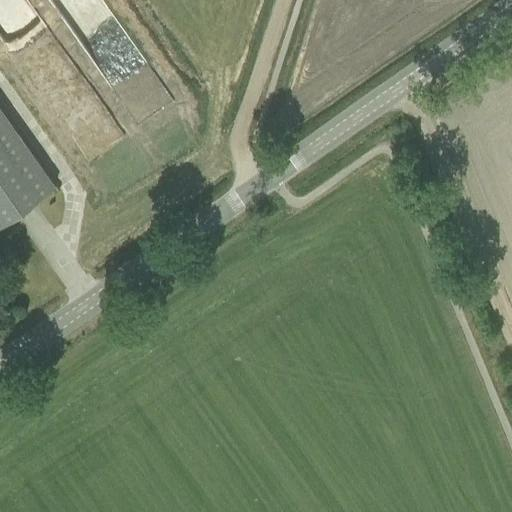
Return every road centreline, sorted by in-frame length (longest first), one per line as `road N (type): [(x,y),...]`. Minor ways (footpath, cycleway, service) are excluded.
road 1 (tertiary): [(0,366),(511,9)]
road 2 (track): [(400,87),(511,343)]
road 3 (track): [(237,147),(282,0)]
